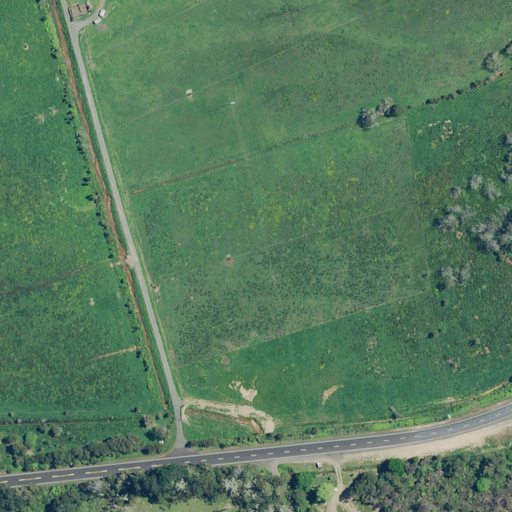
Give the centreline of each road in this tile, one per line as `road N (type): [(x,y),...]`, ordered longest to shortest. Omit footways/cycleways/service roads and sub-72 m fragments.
road 1 (secondary): [(0,481),(408,434),(511,409)]
road 2 (track): [(58,0),(191,460)]
